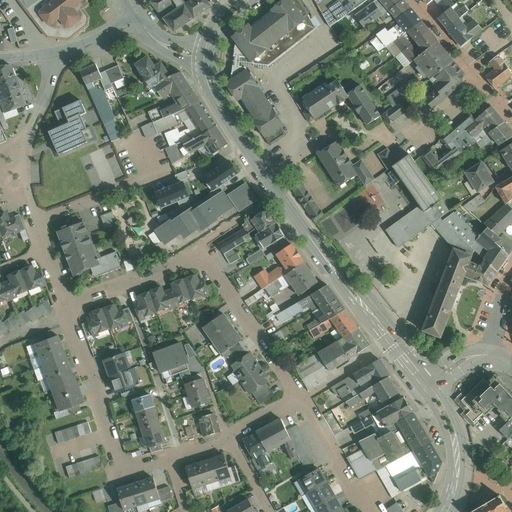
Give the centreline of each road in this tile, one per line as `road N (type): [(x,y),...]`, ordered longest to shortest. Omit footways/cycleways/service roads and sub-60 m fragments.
road 1 (tertiary): [(203,57),(220,108),(425,388)]
road 2 (residential): [(303,400),(201,244),(167,269),(66,306)]
road 3 (residential): [(66,306),(125,469),(171,464)]
road 4 (residential): [(480,77),(400,139),(388,143),(380,135),(356,151)]
road 5 (tertiary): [(425,388),(456,452),(445,511)]
road 6 (residential): [(32,220),(147,168)]
